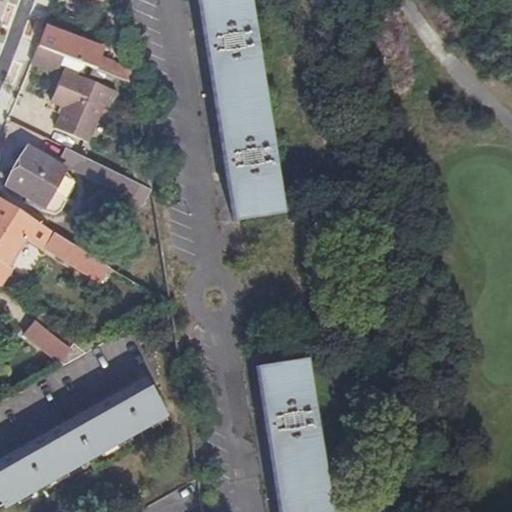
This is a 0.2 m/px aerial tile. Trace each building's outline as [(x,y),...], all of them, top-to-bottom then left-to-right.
[(246,0),(198,0),(234,223),(281,215),(246,0)] [(123,16),(103,8),(99,19),(118,26),(123,16)] [(102,51),(45,29),(37,49),(63,60),(134,87),(132,74),(114,67),(115,66),(99,59),(102,51)] [(63,60),(37,49),(31,65),(58,75),(63,60)] [(117,94),(64,73),(52,105),(65,111),(57,132),(89,145),(104,107),(111,110),(117,94)] [(63,172),(28,152),(6,188),(43,208),(63,172)] [(138,186),(72,154),(65,167),(132,200),(138,186)] [(105,269),(106,268),(0,201),(0,281),(8,269),(25,242),(43,253),(45,250),(101,284),(109,272),(105,269)] [(12,271),(8,269),(0,281),(0,289),(12,271)] [(61,364),(74,347),(38,319),(25,336),(61,364)] [(63,368),(85,355),(74,347),(61,364),(63,368)] [(329,511),(305,360),(257,368),(280,511),(329,511)] [(0,504),(1,507),(3,509),(164,418),(148,390),(0,473),(0,504)]
